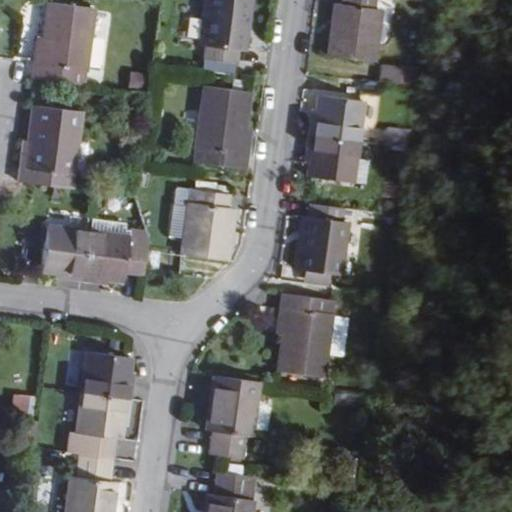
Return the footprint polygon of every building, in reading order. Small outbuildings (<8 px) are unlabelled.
[(245,50),(251,0),(206,0),(201,43),(206,45),(205,58),(237,63),(239,49),(245,50)] [(376,8),(376,0),(344,0),(344,3),(338,3),(331,55),(375,61),(382,9),(376,8)] [(41,64),(35,63),(33,77),(84,83),(95,7),(49,1),(41,64)] [(379,66),(377,81),(414,86),(416,71),(379,66)] [(240,153),(249,90),(205,83),(195,160),(244,168),(246,154),(240,153)] [(314,122),(310,121),(308,135),(357,140),(362,100),(318,95),(314,122)] [(27,167),(20,167),(18,182),(70,189),(80,112),(35,106),(27,167)] [(381,142),(403,143),(403,129),(382,128),(381,142)] [(307,177),(352,182),(357,140),(308,135),(306,150),(310,150),(307,177)] [(227,204),(230,191),(199,187),(197,199),(191,199),(186,234),(184,250),(226,256),(233,205),(227,204)] [(186,234),(190,202),(175,200),(171,232),(186,234)] [(342,219),(343,206),(310,202),(308,216),(302,215),(294,266),(340,273),(347,220),(342,219)] [(49,210),(47,228),(66,230),(68,212),(49,210)] [(90,220),(89,233),(124,238),(126,225),(90,220)] [(89,233),(47,228),(41,272),(69,276),(68,279),(82,281),(89,233)] [(97,279),(123,283),(124,274),(144,276),(145,271),(148,241),(124,238),(89,233),(82,281),(97,283),(97,279)] [(301,270),(299,281),(322,285),(323,273),(301,270)] [(279,372),(323,377),(325,353),(330,315),(331,299),(281,293),(280,307),(287,308),(279,372)] [(344,355),(348,316),(330,315),(325,353),(344,355)] [(127,385),(131,357),(87,350),(82,394),(130,400),(132,386),(127,385)] [(207,430),(214,431),(211,452),(241,456),(244,434),(250,435),(256,381),(214,375),(207,430)] [(81,435),(80,453),(111,458),(113,439),(120,440),(123,412),(129,412),(130,400),(82,394),(76,434),(81,435)] [(108,483),(111,458),(80,453),(76,479),(70,478),(65,511),(110,511),(115,483),(108,483)] [(245,498),(249,476),(219,471),(215,494),(208,493),(205,511),(250,511),(252,500),(245,498)]
